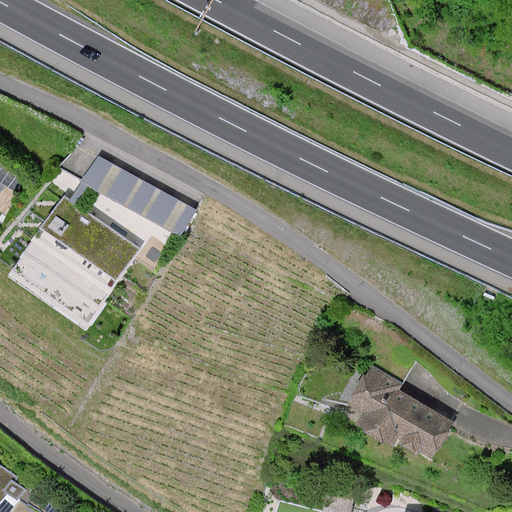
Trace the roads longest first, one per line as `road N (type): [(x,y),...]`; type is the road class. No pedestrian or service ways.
road 1 (residential): [(0,73),(344,270),(511,398)]
road 2 (motorway): [(0,0),(272,144),(511,257)]
road 3 (motorway): [(511,148),(217,0)]
road 4 (residential): [(134,511),(0,412)]
